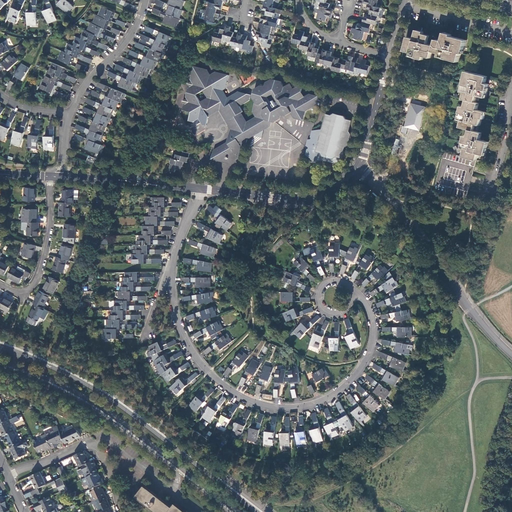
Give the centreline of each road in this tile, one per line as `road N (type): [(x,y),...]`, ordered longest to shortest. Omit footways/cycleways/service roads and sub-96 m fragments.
road 1 (residential): [(168,281),(199,361),(233,391),(276,407),(315,403),(360,370),(374,326),(355,294)]
road 2 (primary): [(24,370),(105,412),(234,511)]
road 3 (residential): [(356,167),(511,353)]
road 4 (residential): [(200,187),(311,198),(356,167)]
road 5 (residential): [(8,475),(96,443),(121,511)]
road 6 (residential): [(0,284),(26,290),(40,272),(49,176)]
road 7 (residential): [(63,177),(200,187)]
road 8 (residential): [(71,112),(128,39),(146,0)]
